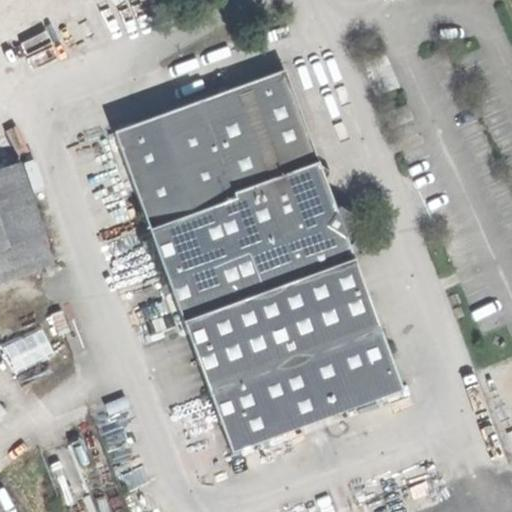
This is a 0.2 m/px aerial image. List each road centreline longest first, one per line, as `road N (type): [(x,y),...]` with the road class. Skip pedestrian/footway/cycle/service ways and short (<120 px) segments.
road 1 (unknown): [(387,4),(511,290)]
road 2 (unknown): [(487,511),(500,506),(447,403)]
